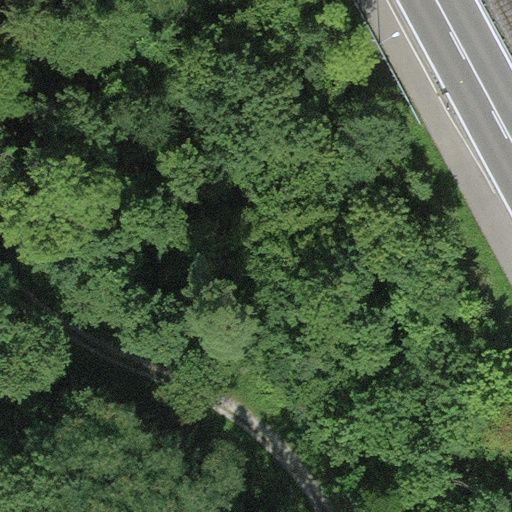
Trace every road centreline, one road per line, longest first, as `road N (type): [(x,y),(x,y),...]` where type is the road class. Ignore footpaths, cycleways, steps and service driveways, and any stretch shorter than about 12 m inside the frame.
road 1 (track): [(325,511),(289,458),(221,404),(50,320),(0,269)]
road 2 (secondary): [(511,135),(440,0)]
